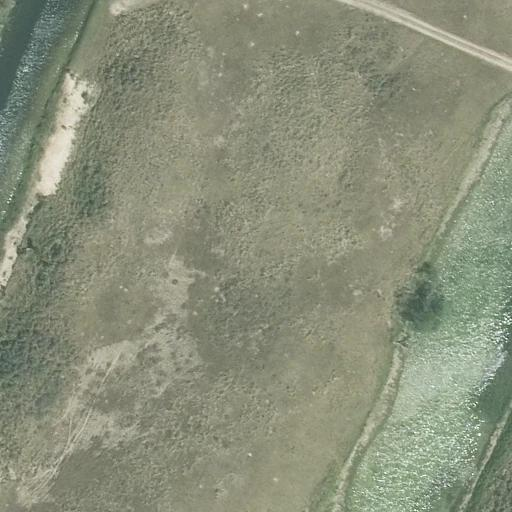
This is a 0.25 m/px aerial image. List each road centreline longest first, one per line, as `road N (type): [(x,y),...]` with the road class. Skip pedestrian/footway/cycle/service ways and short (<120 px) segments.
road 1 (track): [(172,0),(105,21),(0,295)]
road 2 (track): [(347,0),(511,60)]
